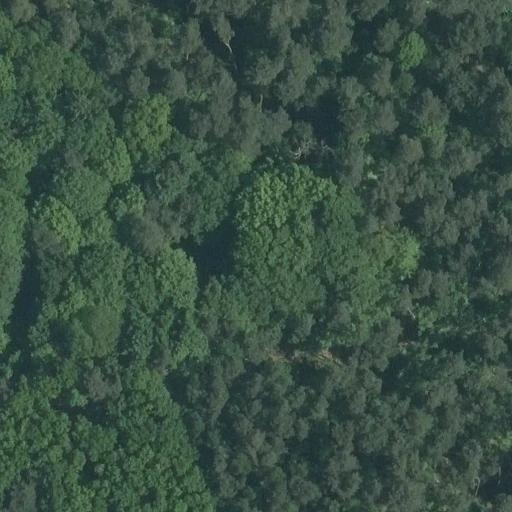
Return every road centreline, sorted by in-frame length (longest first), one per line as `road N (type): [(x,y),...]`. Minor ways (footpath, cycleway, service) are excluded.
road 1 (track): [(0,351),(511,263)]
road 2 (track): [(366,511),(285,380),(274,353),(275,300)]
